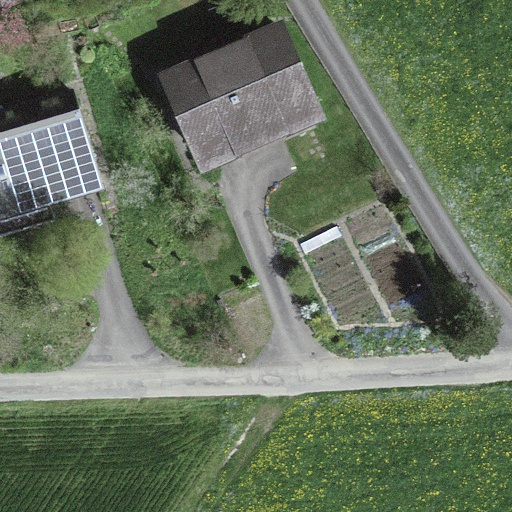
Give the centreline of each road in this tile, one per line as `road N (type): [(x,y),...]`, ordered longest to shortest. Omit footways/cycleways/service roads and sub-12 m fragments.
road 1 (unclassified): [(0,391),(511,362)]
road 2 (residential): [(317,0),(511,328)]
